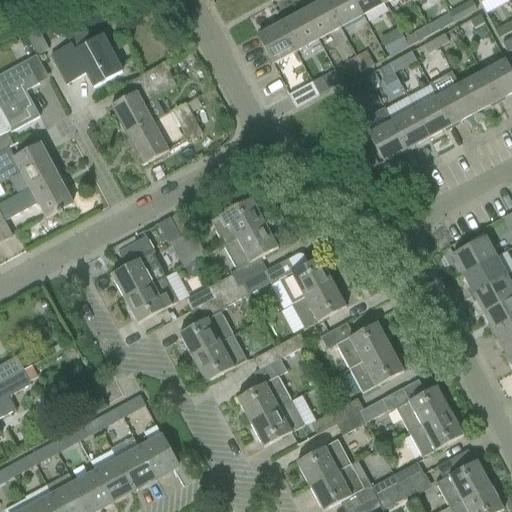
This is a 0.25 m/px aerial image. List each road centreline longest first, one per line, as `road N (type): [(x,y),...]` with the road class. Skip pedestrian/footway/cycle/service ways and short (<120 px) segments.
road 1 (residential): [(223,480),(170,385),(128,371),(111,354),(63,254)]
road 2 (residential): [(511,449),(397,231)]
road 3 (residential): [(263,148),(188,0)]
road 4 (residential): [(397,231),(263,148)]
road 5 (residential): [(123,218),(263,148)]
road 6 (residential): [(511,170),(397,231)]
